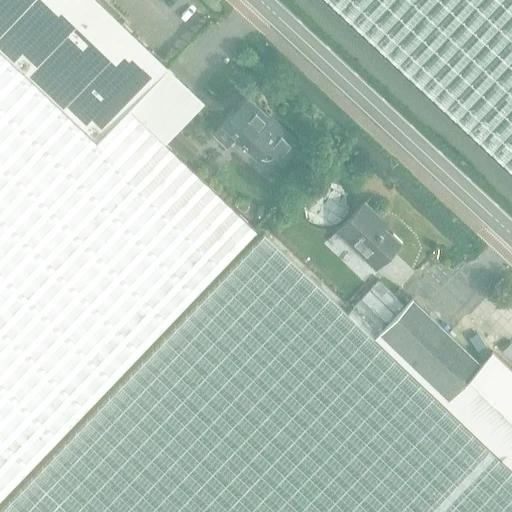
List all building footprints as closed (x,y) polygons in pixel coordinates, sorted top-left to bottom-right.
[(0,0),(0,48),(96,138),(128,106),(164,141),(176,127),(203,98),(100,0),(0,0)] [(511,0),(330,0),(511,169),(511,0)] [(0,495),(49,444),(255,228),(184,160),(164,141),(128,106),(96,138),(0,48),(0,495)] [(246,98),(212,133),(225,145),(236,134),(242,141),(257,155),(261,158),(265,159),(269,158),(271,157),(274,155),(279,159),(285,153),(287,151),(296,142),(287,134),(267,114),(265,116),(246,98)] [(334,199),(334,198),(333,190),(328,184),(322,179),(318,177),(314,177),(306,178),(299,182),(296,185),(294,189),(292,197),(292,201),(293,206),(297,213),(301,216),(304,218),(312,220),(318,219),(321,218),(328,214),(330,211),(333,207),(334,199)] [(374,267),(398,242),(372,218),(375,215),(362,202),(335,231),(374,267)] [(403,304),(377,279),(359,298),(345,313),(263,235),(73,432),(0,508),(0,511),(511,511),(511,469),(510,468),(370,339),(385,322),(403,304)] [(410,297),(403,304),(385,322),(370,339),(510,468),(511,469),(511,371),(490,352),(480,363),(410,297)]
